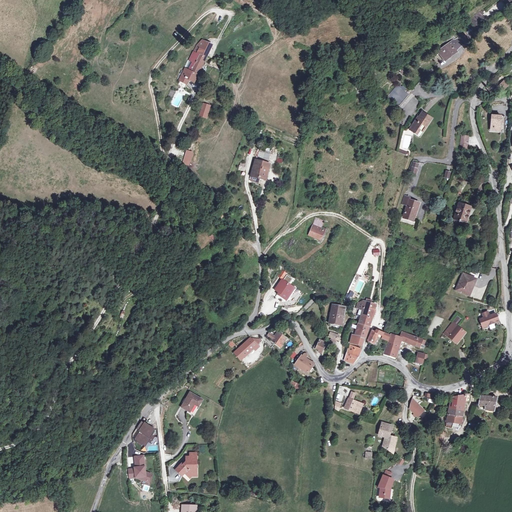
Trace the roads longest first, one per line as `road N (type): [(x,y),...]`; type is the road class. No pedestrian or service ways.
road 1 (track): [(0,448),(47,415),(118,284),(152,246),(170,156),(193,98)]
road 2 (unclassified): [(511,50),(471,108),(493,176),(511,353)]
road 3 (unclassified): [(511,353),(459,384),(426,388),(380,357),(331,378),(286,320),(246,330)]
road 4 (unclassified): [(246,330),(205,348),(149,405),(112,462),(93,511)]
road 5 (track): [(412,381),(405,412),(415,451),(414,511)]
